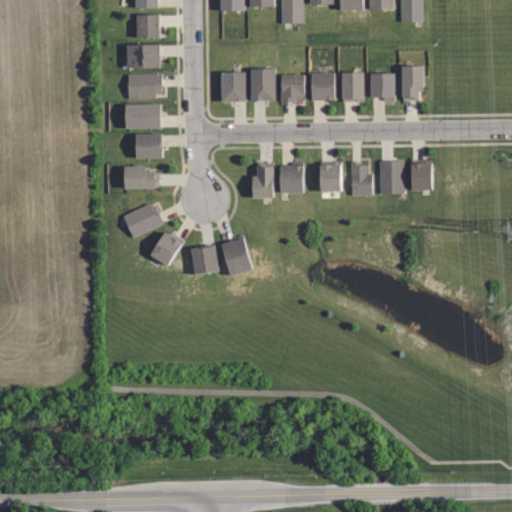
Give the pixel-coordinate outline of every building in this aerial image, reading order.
[(129,0),(129,10),(156,9),(155,0),(129,0)] [(244,0),(244,9),(220,9),(220,0),(244,0)] [(281,0),(304,0),(305,22),(282,23),(281,0)] [(361,0),(362,7),(341,8),(340,0),(361,0)] [(392,0),(392,8),(369,7),(369,0),(392,0)] [(423,0),(424,20),(402,20),(401,0),(423,0)] [(157,35),(135,35),(135,13),(157,13),(157,35)] [(158,66),(127,67),(127,44),(157,43),(158,66)] [(425,86),(424,86),(424,89),(421,89),(421,96),(418,96),(418,99),(403,99),(403,65),(425,65),(425,86)] [(274,99),(251,99),(250,67),(274,67),(274,99)] [(244,100),(221,100),(220,71),(244,71),(244,100)] [(366,97),(364,97),(364,99),(344,99),(343,71),(365,71),(366,97)] [(393,72),(393,99),(383,99),(383,97),(369,97),(369,71),(393,72)] [(333,72),(333,99),(309,99),(309,72),(333,72)] [(160,73),(160,92),(153,92),(153,96),(127,96),(128,73),(160,73)] [(297,101),(284,101),(283,74),(304,74),(304,99),(297,99),(297,101)] [(160,127),(126,128),(125,104),(160,103),(160,127)] [(161,134),(160,157),(133,157),(134,134),(161,134)] [(432,188),(412,189),(411,159),(432,159),(432,188)] [(372,171),(372,194),(351,194),(351,160),(362,160),(362,164),(368,164),(368,171),(372,171)] [(404,192),(380,192),(380,160),(404,160),(404,192)] [(273,196),(253,196),(253,171),(257,171),(257,161),(273,161),(273,196)] [(340,190),(320,190),(320,161),(340,161),(340,190)] [(304,191),(281,192),(280,165),(292,164),(292,162),(304,162),(304,191)] [(149,165),(149,170),(158,170),(158,187),(124,187),(124,164),(149,165)] [(164,222),(133,237),(123,215),(149,203),(151,206),(156,204),(164,222)] [(168,231),(169,230),(182,237),(168,263),(152,253),(165,230),(168,231)] [(253,268),(231,275),(222,243),(233,240),(232,238),(243,234),(253,268)] [(219,269),(196,273),(191,248),(215,244),(219,269)]
